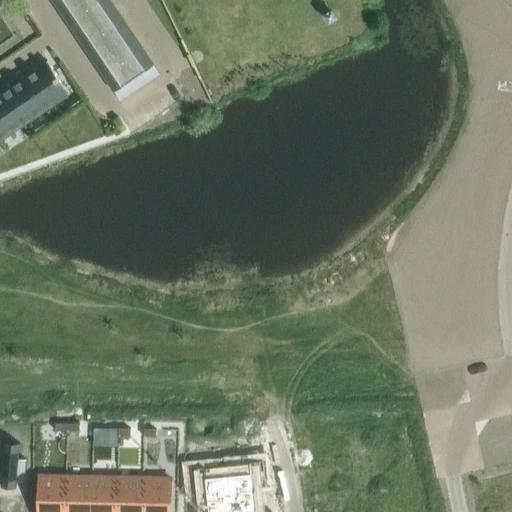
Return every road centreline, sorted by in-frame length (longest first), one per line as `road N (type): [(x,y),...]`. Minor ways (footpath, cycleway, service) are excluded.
road 1 (residential): [(511,378),(435,396),(460,511)]
road 2 (residential): [(511,220),(505,270),(511,362)]
